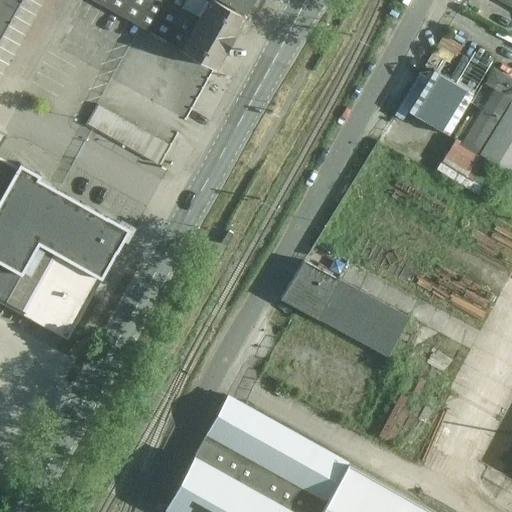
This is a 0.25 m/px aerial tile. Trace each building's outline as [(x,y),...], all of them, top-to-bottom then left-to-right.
[(0,0),(0,43),(23,0),(0,0)] [(89,0),(182,53),(212,0),(89,0)] [(218,72),(248,16),(218,0),(212,0),(182,53),(218,72)] [(218,0),(248,16),(256,0),(218,0)] [(511,0),(497,0),(498,0),(511,8),(511,0)] [(462,147),(511,175),(511,78),(497,70),(487,84),(497,91),(462,147)] [(193,116),(209,124),(218,105),(202,97),(193,116)] [(172,148),(99,107),(89,125),(161,166),(172,148)] [(44,185),(0,161),(0,304),(26,319),(58,261),(106,287),(132,239),(42,189),(44,185)] [(413,314),(305,254),(282,295),(390,355),(413,314)] [(31,414),(50,379),(22,363),(2,399),(31,414)] [(415,371),(387,433),(411,445),(440,382),(415,371)] [(450,511),(233,387),(166,502),(184,511),(450,511)] [(16,440),(31,414),(2,399),(0,402),(0,432),(13,439),(16,440)] [(0,445),(7,450),(13,439),(0,432),(0,445)] [(0,449),(0,475),(0,476),(9,453),(0,449)]
